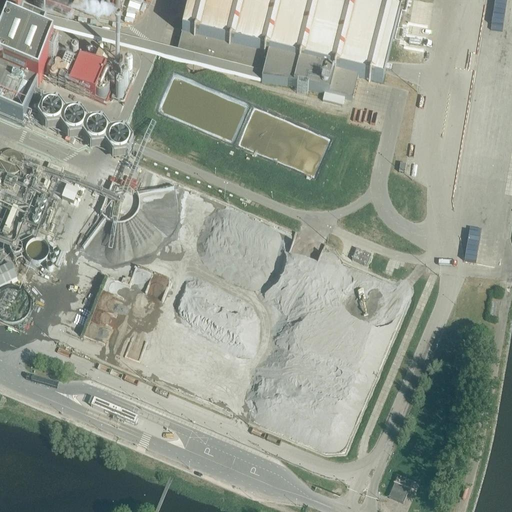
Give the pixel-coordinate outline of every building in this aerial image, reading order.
[(0,0),(0,5),(18,13),(22,0),(27,0),(68,17),(75,0),(0,0)] [(382,84),(384,76),(384,75),(400,10),(388,7),(388,6),(387,5),(387,7),(357,0),(190,0),(176,57),(262,78),(262,80),(298,88),(296,94),(307,96),(308,91),(352,102),(358,78),(369,80),(368,83),(369,83),(370,81),(382,84)] [(356,250),(351,261),(366,267),(371,256),(356,250)] [(138,419),(122,412),(122,413),(126,414),(125,416),(119,414),(120,411),(94,400),(94,401),(91,408),(117,418),(135,426),(138,419)] [(412,484),(397,478),(388,498),(403,505),(412,484)]
